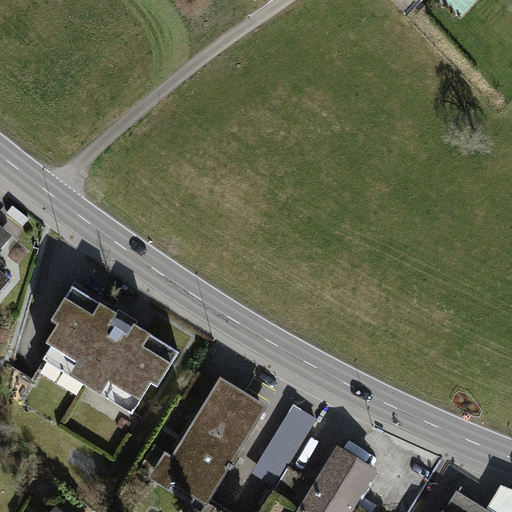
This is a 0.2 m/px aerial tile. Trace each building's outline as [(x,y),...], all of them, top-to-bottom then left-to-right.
[(0,246),(8,236),(0,229),(0,293),(7,283),(0,270),(0,246)] [(74,288),(49,326),(56,331),(45,347),(70,380),(132,415),(150,387),(159,389),(178,357),(74,288)] [(270,405),(221,377),(172,460),(165,456),(153,476),(210,509),(270,405)] [(318,419),(295,405),(252,473),(276,488),(289,467),(318,419)] [(351,511),(377,471),(337,447),(315,483),(289,467),(276,488),(274,491),(301,508),(298,511),(351,511)] [(488,507),(486,510),(489,511),(511,511),(511,489),(501,485),(499,490),(488,507)] [(489,511),(486,510),(457,491),(444,511),(443,511),(442,511),(489,511)]
